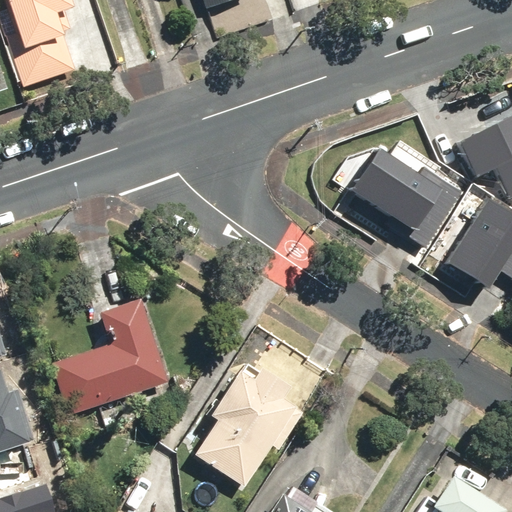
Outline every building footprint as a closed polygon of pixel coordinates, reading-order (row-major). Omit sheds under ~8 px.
[(0,0),(0,17),(13,54),(52,40),(45,19),(66,11),(62,0),(0,0)] [(197,0),(202,12),(235,0),(197,0)] [(493,86),(468,93),(478,125),(503,117),(493,86)] [(441,199),(407,214),(424,255),(453,243),(463,267),(481,260),(471,235),(511,217),(511,227),(510,228),(511,232),(511,170),(485,182),(478,167),(470,170),(464,155),(424,172),(432,193),(437,191),(441,199)] [(98,350),(43,368),(62,418),(159,382),(128,302),(91,316),(106,354),(100,356),(98,350)] [(208,424),(187,457),(237,489),(284,414),(267,404),(277,389),(251,373),(244,384),(228,373),(200,419),(208,424)] [(0,484),(26,476),(20,457),(32,453),(10,388),(0,391),(0,484)] [(491,511),(494,508),(443,479),(434,494),(425,489),(419,500),(425,504),(420,511),(491,511)] [(282,504),(273,498),(264,511),(320,511),(290,493),(282,504)]
